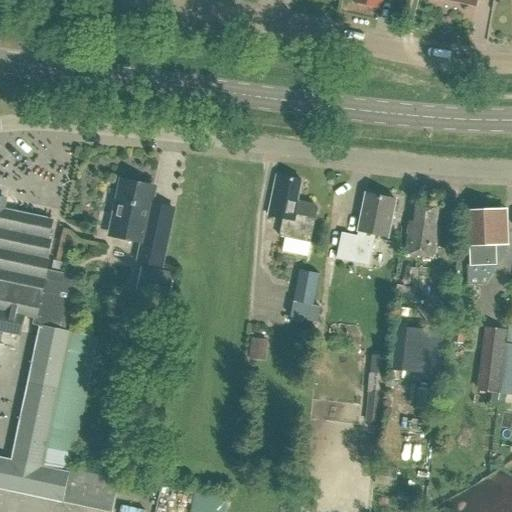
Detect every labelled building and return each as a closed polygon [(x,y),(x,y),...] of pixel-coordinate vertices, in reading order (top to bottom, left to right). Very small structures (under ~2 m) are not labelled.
[(297,200),(301,180),(283,177),(282,183),(276,182),(270,214),(283,217),(279,235),(310,242),(317,208),(314,204),(297,200)] [(163,269),(170,234),(147,229),(155,190),(122,184),(112,234),(145,240),(140,264),(163,269)] [(390,237),(397,199),(366,193),(359,232),(358,232),(358,236),(344,233),(339,259),(369,264),(375,234),(390,237)] [(0,201),(0,332),(21,337),(25,317),(35,319),(34,326),(41,328),(12,461),(4,459),(4,462),(0,460),(0,489),(106,511),(114,511),(122,479),(73,469),(101,338),(68,331),(78,285),(46,278),(50,261),(48,260),(52,241),(49,240),(54,221),(6,210),(7,203),(0,201)] [(438,225),(440,209),(416,206),(414,222),(410,221),(405,254),(437,258),(442,225),(438,225)] [(503,227),(503,210),(470,211),(471,246),(472,265),(496,265),(495,245),(508,245),(507,226),(503,227)] [(418,283),(420,266),(407,265),(405,281),(405,285),(398,284),(395,300),(413,302),(416,283),(418,283)] [(301,269),(294,300),(313,305),(320,273),(301,269)] [(154,271),(148,295),(167,299),(172,275),(154,271)] [(502,368),(507,328),(486,326),(478,389),(498,392),(502,368)] [(393,370),(442,376),(447,332),(398,327),(393,370)] [(267,345),(251,343),(249,359),(265,361),(267,345)] [(389,356),(372,354),(368,391),(369,391),(385,393),(389,356)] [(502,368),(498,392),(508,393),(511,394),(511,369),(502,368)] [(382,424),(385,393),(369,391),(366,422),(382,424)] [(200,492),(195,511),(231,511),(234,500),(200,492)]
